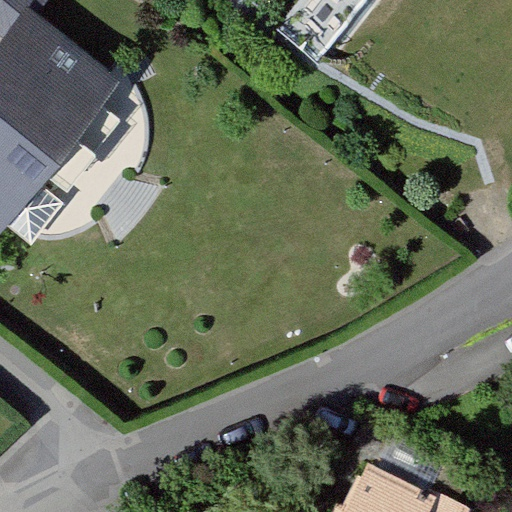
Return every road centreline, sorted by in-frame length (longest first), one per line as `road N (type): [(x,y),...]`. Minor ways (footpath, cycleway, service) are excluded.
road 1 (residential): [(95,474),(385,358),(511,279)]
road 2 (residential): [(0,361),(69,419),(95,474)]
